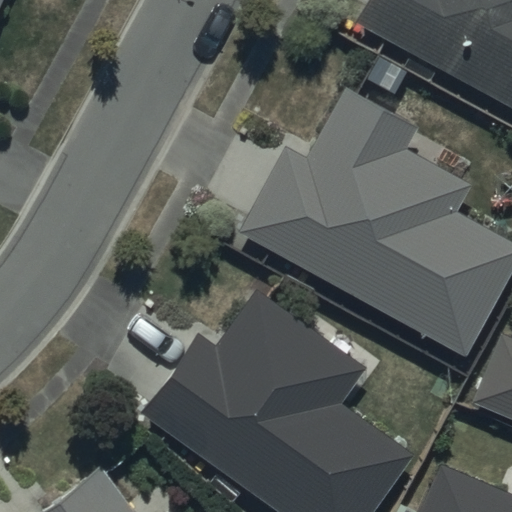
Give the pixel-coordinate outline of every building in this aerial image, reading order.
[(511,0),(357,0),(353,8),(511,96),(511,0)] [(286,132),(238,217),(465,344),(511,260),(511,225),(454,194),(469,167),(405,132),(415,114),(344,75),(306,143),(286,132)] [(196,320),(139,398),(294,511),(362,511),(411,446),(337,392),(365,355),(257,276),(215,334),(196,320)] [(511,323),(501,319),(471,389),(511,406),(511,323)] [(511,511),(511,481),(438,450),(411,511),(511,511)] [(143,511),(100,453),(17,511),(143,511)]
